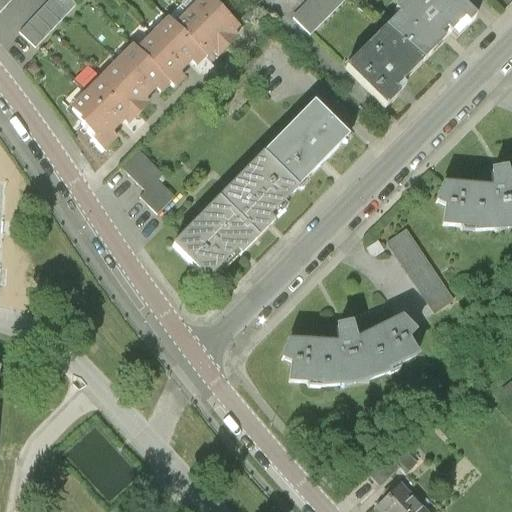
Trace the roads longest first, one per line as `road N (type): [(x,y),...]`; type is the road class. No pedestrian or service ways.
road 1 (residential): [(196,366),(511,40)]
road 2 (residential): [(0,84),(196,366)]
road 3 (residential): [(196,366),(321,511)]
